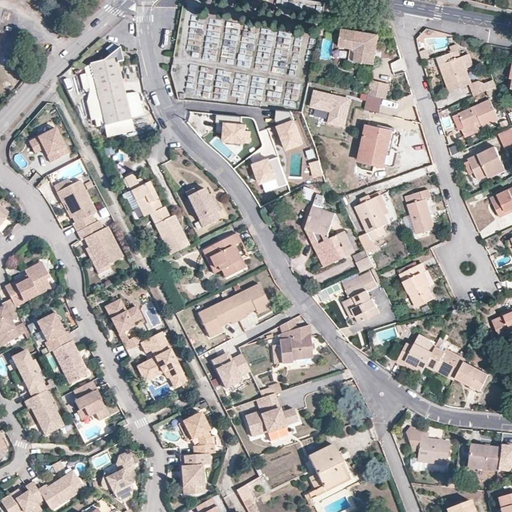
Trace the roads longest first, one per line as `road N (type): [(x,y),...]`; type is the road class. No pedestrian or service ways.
road 1 (residential): [(144,0),(152,70),(178,131),(230,181),(282,271),(381,394)]
road 2 (residential): [(153,510),(156,453),(78,302),(74,269),(42,210)]
road 3 (residential): [(400,6),(469,249)]
road 4 (residential): [(122,0),(0,128)]
road 5 (residential): [(381,394),(511,423)]
road 6 (residential): [(381,394),(380,423),(413,511)]
